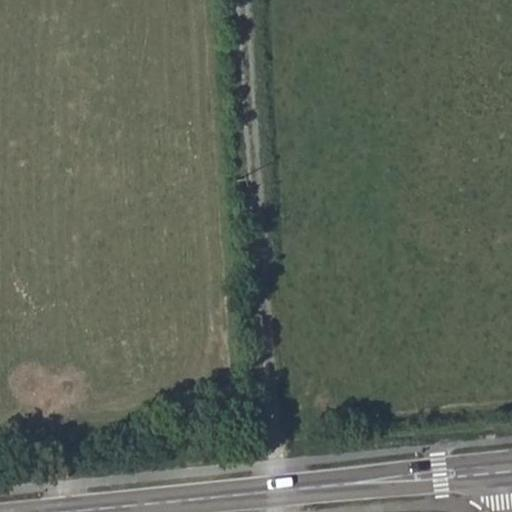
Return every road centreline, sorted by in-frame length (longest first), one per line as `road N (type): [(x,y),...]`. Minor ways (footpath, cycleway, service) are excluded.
road 1 (track): [(280,491),(251,285),(235,0)]
road 2 (tertiary): [(81,511),(493,472)]
